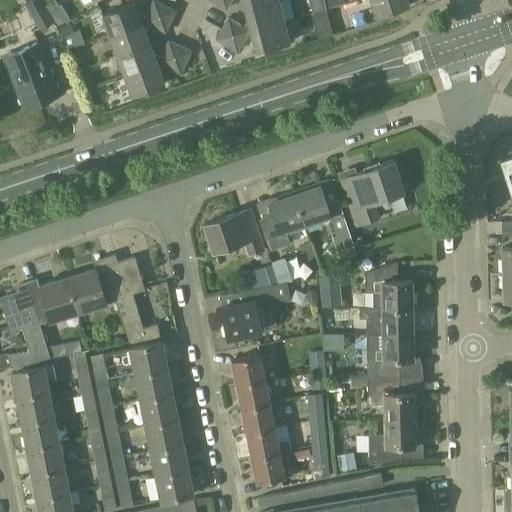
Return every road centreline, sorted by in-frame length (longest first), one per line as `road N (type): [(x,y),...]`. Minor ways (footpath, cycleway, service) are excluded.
road 1 (residential): [(228,511),(165,196)]
road 2 (residential): [(165,196),(418,111),(467,113)]
road 3 (secondary): [(0,191),(298,90)]
road 4 (unclassified): [(468,351),(467,113)]
road 5 (residential): [(0,250),(165,196)]
road 6 (secondary): [(298,90),(309,94),(460,54)]
road 7 (secondary): [(453,33),(298,90)]
road 8 (unclassified): [(470,511),(468,351)]
